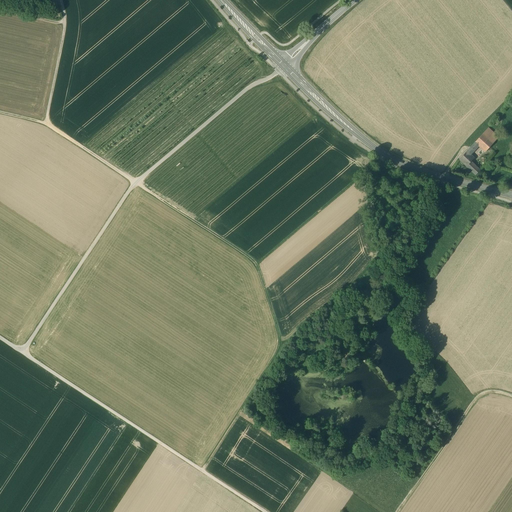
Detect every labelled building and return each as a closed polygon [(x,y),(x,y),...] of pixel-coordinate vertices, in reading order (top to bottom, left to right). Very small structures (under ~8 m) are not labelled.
[(488,128),(483,134),(493,143),(498,137),(488,128)] [(483,134),(475,142),(479,145),(486,151),(493,143),(483,134)] [(474,150),(479,145),(475,142),(470,147),(474,150)] [(459,160),(466,167),(471,162),(474,158),(471,154),(468,150),(460,159),(459,160)] [(466,167),(475,175),(480,171),(471,162),(466,167)]
